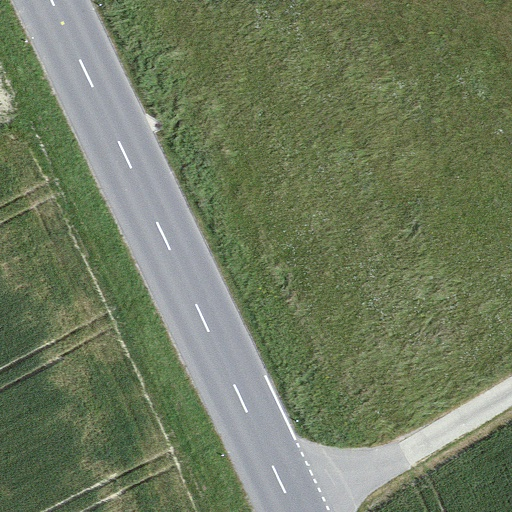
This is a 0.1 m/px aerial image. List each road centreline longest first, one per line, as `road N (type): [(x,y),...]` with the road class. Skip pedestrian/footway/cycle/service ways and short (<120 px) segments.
road 1 (secondary): [(295,511),(53,0)]
road 2 (track): [(290,501),(511,381)]
